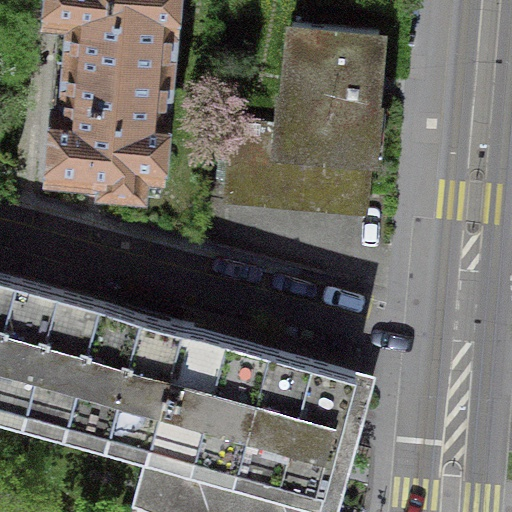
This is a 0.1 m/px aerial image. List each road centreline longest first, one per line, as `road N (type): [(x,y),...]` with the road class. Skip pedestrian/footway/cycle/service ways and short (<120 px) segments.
road 1 (secondary): [(470,257),(492,0)]
road 2 (secondary): [(450,511),(470,257)]
